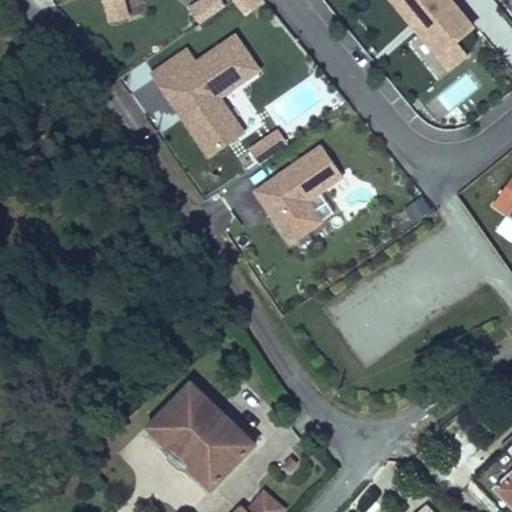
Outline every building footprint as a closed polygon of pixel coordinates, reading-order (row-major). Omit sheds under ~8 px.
[(98,0),(106,25),(130,19),(126,0),(127,0),(98,0)] [(218,0),(200,0),(189,7),(200,24),(226,7),(218,0)] [(265,0),(234,0),(248,16),(267,1),(265,0)] [(477,34),(448,0),(386,0),(445,74),(468,59),(462,50),(477,34)] [(188,50),(150,74),(209,161),(246,137),(227,101),(261,74),(236,38),(200,60),(188,50)] [(468,69),(434,95),(448,113),(482,86),(468,69)] [(281,131),(249,148),(259,165),(287,144),(281,131)] [(320,144),(256,192),(291,249),(322,223),(312,203),(344,176),(320,144)] [(511,179),(495,203),(511,216),(511,179)] [(192,377),(147,425),(215,489),(225,480),(227,482),(263,443),(192,377)] [(477,427),(500,430),(502,410),(480,407),(477,427)] [(511,441),(474,478),(505,510),(511,503),(511,441)] [(249,508),(253,511),(287,511),(290,509),(266,488),(249,508)] [(242,502),(233,511),(253,511),(249,508),(242,502)] [(419,511),(437,511),(429,503),(419,511)]
